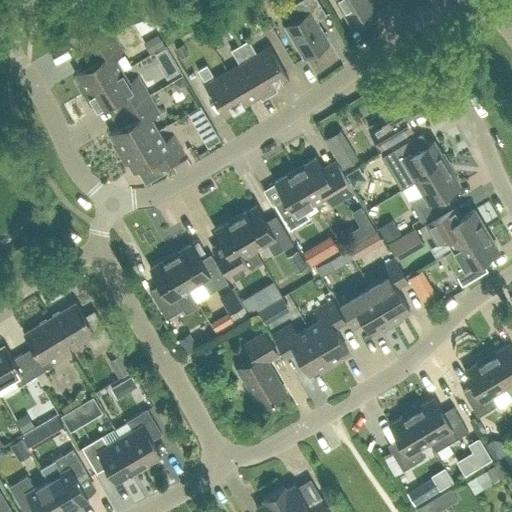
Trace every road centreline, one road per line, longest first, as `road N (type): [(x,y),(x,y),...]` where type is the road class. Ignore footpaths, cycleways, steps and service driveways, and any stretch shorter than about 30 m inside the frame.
road 1 (residential): [(449,0),(254,140),(138,201),(106,197)]
road 2 (residential): [(221,468),(332,414),(511,273)]
road 3 (residential): [(221,468),(100,243)]
road 4 (residential): [(106,197),(88,186),(2,40)]
road 5 (residential): [(511,208),(453,93)]
